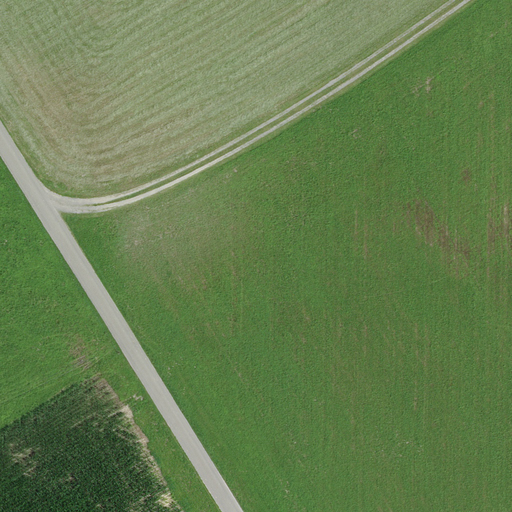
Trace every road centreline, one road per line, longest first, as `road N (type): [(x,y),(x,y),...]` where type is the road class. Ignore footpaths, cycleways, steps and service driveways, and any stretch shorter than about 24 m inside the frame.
road 1 (track): [(36,200),(114,200),(173,178),(447,0)]
road 2 (unclassified): [(232,511),(0,139)]
